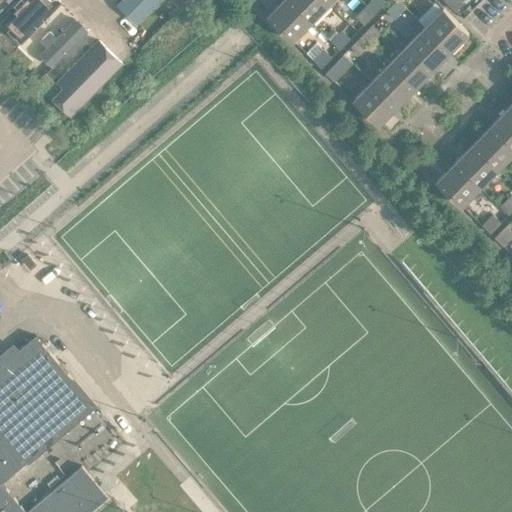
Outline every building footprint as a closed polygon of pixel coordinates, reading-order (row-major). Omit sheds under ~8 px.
[(57,0),(22,0),(1,22),(19,40),(57,0)] [(124,0),(121,4),(137,20),(157,0),(124,0)] [(293,40),(311,22),(289,0),(281,0),(267,15),(293,40)] [(325,0),(289,0),(311,22),(329,4),(325,0)] [(385,2),(383,0),(370,0),(366,5),(374,13),(385,2)] [(394,18),(405,7),(397,0),(395,0),(386,10),(394,18)] [(444,0),(455,10),(463,2),(460,0),(444,0)] [(363,24),(374,13),(366,5),(355,16),(363,24)] [(424,26),(450,51),(468,33),(442,7),(424,26)] [(91,31),(77,16),(40,52),(54,66),(91,31)] [(361,35),(369,43),(380,32),(372,24),(361,35)] [(432,69),(450,51),(424,26),(406,44),(432,69)] [(325,35),(331,40),(337,33),(332,28),(325,35)] [(4,33),(0,36),(0,45),(8,54),(17,45),(19,43),(20,42),(7,29),(4,33)] [(338,49),(349,38),(341,30),(330,41),(338,49)] [(358,54),(369,43),(361,35),(350,46),(358,54)] [(119,58),(99,39),(57,82),(77,101),(119,58)] [(389,62),(414,87),(432,69),(406,44),(389,62)] [(24,69),(32,60),(17,45),(8,54),(24,69)] [(320,67),(331,56),(323,48),(312,59),(320,67)] [(333,80),(344,69),(336,61),(325,72),(333,80)] [(336,79),(352,96),(371,78),(356,61),(336,79)] [(389,62),(371,80),(397,105),(414,87),(389,62)] [(51,96),(60,87),(45,72),(36,81),(51,96)] [(378,124),(397,105),(371,80),(353,99),(378,124)] [(511,147),(511,112),(507,108),(489,126),(511,147)] [(472,143),(497,169),(511,153),(511,147),(489,126),(472,143)] [(472,143),(454,161),(480,187),(497,169),(472,143)] [(461,205),(480,187),(454,161),(436,180),(461,205)] [(511,196),(510,195),(500,206),(508,214),(511,209),(511,196)] [(500,221),(492,214),(481,225),(489,232),(500,221)] [(502,245),(511,234),(511,233),(505,226),(494,237),(502,245)] [(27,266),(33,261),(27,254),(22,259),(27,266)] [(0,511),(88,511),(107,496),(81,465),(26,511),(1,482),(94,404),(35,334),(0,363),(0,511)]
